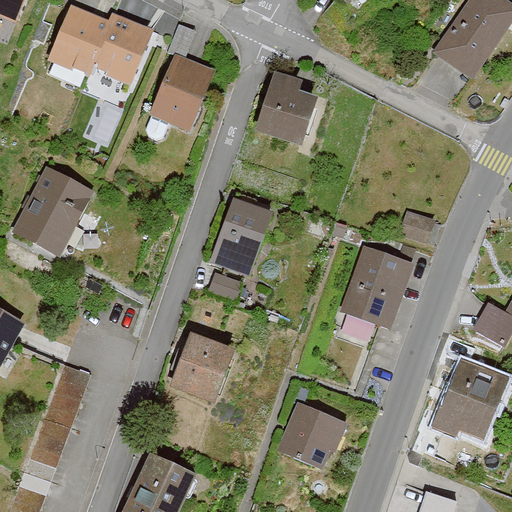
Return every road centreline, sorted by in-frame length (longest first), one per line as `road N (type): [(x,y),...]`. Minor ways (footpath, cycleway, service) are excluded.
road 1 (motorway): [(0,363),(511,112)]
road 2 (residential): [(263,30),(104,511)]
road 3 (motorway): [(359,0),(0,176)]
road 4 (residential): [(479,189),(364,511)]
road 5 (residential): [(263,30),(502,147)]
